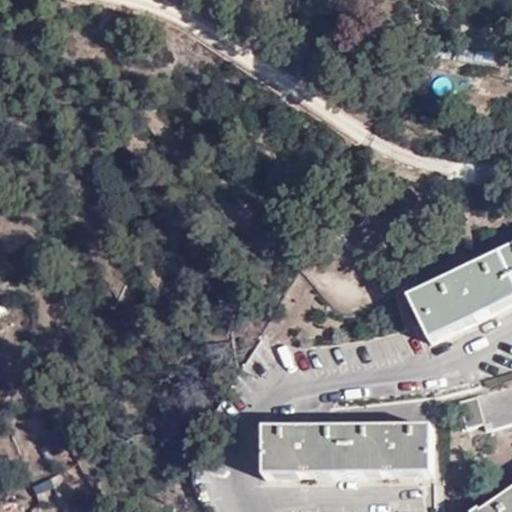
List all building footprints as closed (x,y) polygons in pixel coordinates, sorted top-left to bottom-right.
[(511,248),(409,298),(432,343),(482,320),(511,304),(511,248)] [(511,384),(458,398),(465,426),(487,421),(489,430),(511,424),(511,384)] [(315,429),(269,430),(268,478),(435,479),(435,428),(392,429),(315,429)] [(0,511),(20,511),(0,475),(0,511)] [(511,511),(511,494),(486,511),(511,511)]
